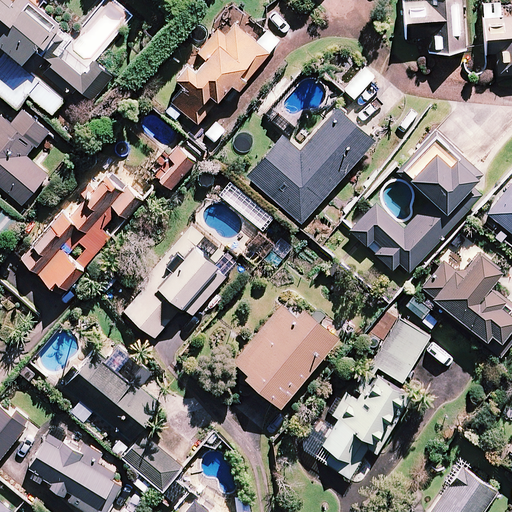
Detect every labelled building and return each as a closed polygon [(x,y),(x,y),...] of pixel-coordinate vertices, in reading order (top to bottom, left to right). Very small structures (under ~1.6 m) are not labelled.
[(0,0),(0,47),(21,66),(56,26),(27,0),(0,0)] [(132,15),(113,0),(104,0),(70,43),(94,62),(132,15)] [(461,0),(410,0),(411,1),(402,1),(405,39),(428,37),(429,54),(465,52),(461,0)] [(511,2),(482,4),(483,19),(485,54),(496,54),(497,76),(511,74),(511,2)] [(237,91),(269,54),(279,42),(266,31),(256,43),(228,20),(175,84),(182,89),(164,110),(191,132),(230,85),(237,91)] [(83,76),(54,55),(45,66),(93,101),(111,76),(93,63),(83,76)] [(0,93),(16,108),(28,94),(51,114),(64,100),(32,72),(26,79),(2,58),(0,61),(0,93)] [(376,79),(366,69),(348,86),(358,96),(376,79)] [(373,142),(336,110),(299,151),(283,137),(247,177),(300,224),(373,142)] [(48,132),(23,111),(11,126),(0,116),(0,186),(22,205),(47,174),(27,157),(48,132)] [(194,163),(173,144),(149,170),(170,189),(194,163)] [(470,186),(477,178),(455,158),(448,166),(426,147),(401,175),(430,201),(403,229),(376,203),(350,230),(392,270),(399,263),(408,272),(481,195),(470,186)] [(143,197),(107,166),(90,186),(86,182),(35,241),(30,237),(15,255),(61,294),(143,197)] [(511,180),(486,213),(511,234),(511,180)] [(0,241),(15,223),(2,212),(0,214),(0,241)] [(204,234),(192,224),(148,276),(151,278),(123,312),(154,338),(181,307),(192,316),(226,276),(193,248),(204,234)] [(291,249),(282,241),(265,261),(275,268),(291,249)] [(501,270),(478,252),(460,274),(443,261),(420,290),(485,341),(482,344),(500,358),(511,342),(511,305),(488,286),(501,270)] [(412,293),(403,304),(422,320),(431,309),(412,293)] [(295,317),(280,306),(233,363),(247,375),(244,380),(279,409),(337,339),(301,309),(295,317)] [(429,336),(399,318),(351,396),(346,393),(332,415),(338,419),(315,456),(349,478),(368,448),(376,453),(406,406),(398,402),(405,392),(374,372),(377,368),(402,382),(429,336)] [(95,350),(65,387),(77,397),(65,410),(83,425),(94,411),(130,441),(160,404),(139,387),(150,374),(116,347),(106,359),(95,350)] [(0,452),(12,438),(0,427),(0,452)] [(112,478),(114,474),(49,435),(28,468),(53,483),(49,490),(85,511),(105,511),(122,485),(112,478)] [(123,458),(141,472),(132,483),(144,492),(152,482),(162,490),(181,467),(142,435),(123,458)] [(482,511),(497,491),(461,467),(430,511),(482,511)] [(183,488),(175,481),(160,499),(168,506),(183,488)] [(208,511),(194,500),(184,511),(208,511)]
